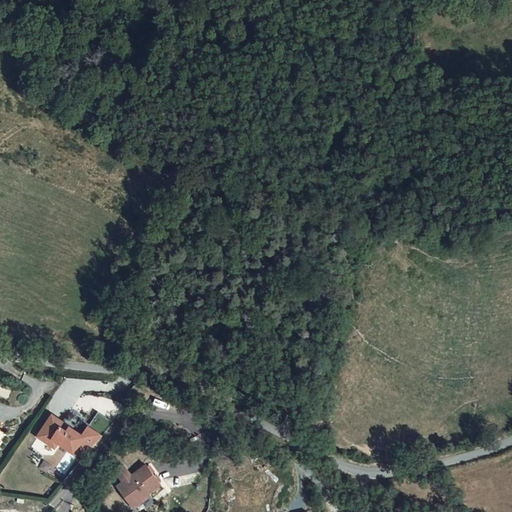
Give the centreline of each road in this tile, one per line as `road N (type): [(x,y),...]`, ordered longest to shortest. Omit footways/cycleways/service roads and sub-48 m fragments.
road 1 (tertiary): [(0,356),(189,377),(248,419),(368,472),(455,460),(511,439)]
road 2 (track): [(335,511),(308,470),(248,419)]
